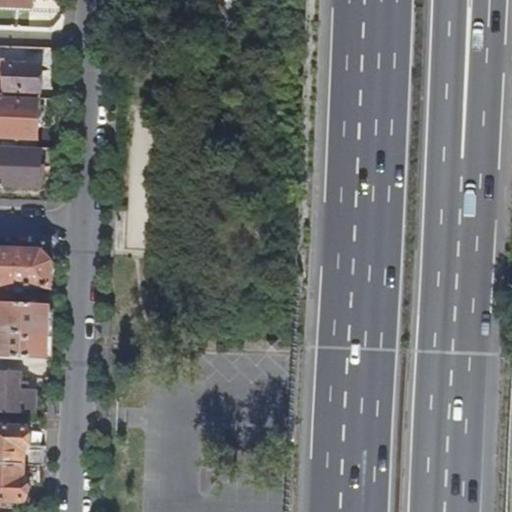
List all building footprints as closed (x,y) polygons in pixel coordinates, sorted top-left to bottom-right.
[(172,0),(156,0),(156,8),(156,10),(172,11),(172,0)] [(172,0),(172,11),(219,13),(243,14),(243,0),(172,0)] [(26,9),(0,8),(0,20),(26,21),(26,9)] [(0,65),(0,97),(5,98),(5,93),(40,94),(41,67),(0,65)] [(35,140),(37,140),(39,103),(0,100),(0,138),(13,139),(35,140)] [(35,140),(13,139),(13,149),(35,150),(35,140)] [(43,151),(0,149),(0,186),(41,188),(43,151)] [(54,265),(44,252),(0,250),(0,305),(14,306),(14,288),(53,289),(54,265)] [(0,359),(51,361),(53,307),(14,306),(0,305),(0,359)] [(0,413),(30,415),(31,393),(20,393),(20,375),(0,374),(0,413)] [(0,465),(26,466),(26,453),(29,453),(29,449),(30,430),(0,428),(0,465)] [(26,453),(26,466),(47,467),(47,449),(29,449),(29,453),(26,453)] [(25,480),(26,466),(0,465),(0,502),(27,503),(28,480),(25,480)]
